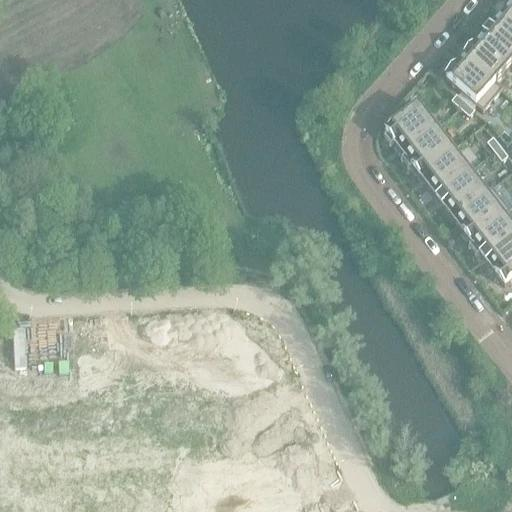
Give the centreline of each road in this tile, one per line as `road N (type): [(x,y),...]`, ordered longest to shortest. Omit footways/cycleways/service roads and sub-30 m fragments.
road 1 (residential): [(376,511),(286,315),(267,303),(245,296),(21,298),(0,282)]
road 2 (residential): [(511,362),(355,169),(349,132),(458,0)]
